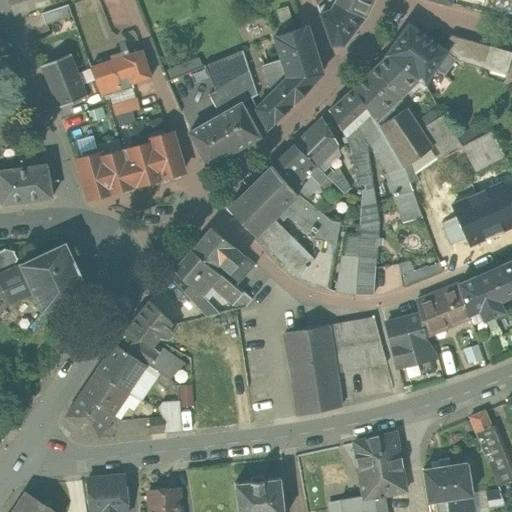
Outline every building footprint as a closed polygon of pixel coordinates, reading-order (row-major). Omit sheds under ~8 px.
[(370,0),(335,0),(335,2),(365,16),(373,1),(370,0)] [(488,14),(492,0),(451,0),(451,3),(488,14)] [(511,11),(511,3),(501,0),(492,0),(488,14),(509,20),(511,11)] [(365,16),(335,2),(331,9),(321,13),(332,44),(344,44),(365,16)] [(72,15),(69,4),(42,13),(46,24),(72,15)] [(441,47),(409,23),(386,54),(387,55),(420,79),(425,82),(436,67),(444,74),(455,59),(456,58),(442,47),(441,47)] [(308,26),(274,37),(282,59),(264,65),(273,92),(256,107),(268,128),(320,76),(321,69),(308,26)] [(511,55),(511,52),(451,35),(442,47),(456,58),(455,59),(506,74),(511,55)] [(105,48),(86,54),(91,67),(109,61),(105,48)] [(143,50),(123,56),(132,83),(151,76),(143,50)] [(243,50),(207,64),(216,89),(250,70),(243,50)] [(87,94),(71,54),(72,54),(71,53),(41,65),(41,66),(42,66),(58,106),(57,106),(58,108),(88,96),(88,94),(87,94)] [(420,79),(387,55),(354,87),(370,113),(376,121),(420,79)] [(109,61),(91,67),(102,96),(133,87),(132,83),(123,56),(109,61)] [(250,70),(216,89),(228,110),(250,97),(257,93),(250,70)] [(354,87),(329,108),(346,135),(370,113),(354,87)] [(228,110),(190,132),(208,165),(260,136),(258,132),(242,103),(251,98),(250,97),(228,110)] [(380,125),(404,167),(433,147),(407,107),(380,125)] [(370,113),(346,135),(347,139),(351,149),(357,185),(372,183),(366,146),(371,143),(389,172),(387,173),(404,167),(380,125),(376,121),(370,113)] [(443,115),(425,126),(444,157),(463,146),(463,145),(457,137),(443,115)] [(323,119),(322,117),(295,143),(317,165),(322,171),(328,165),(334,160),(328,154),(338,144),(323,119)] [(472,126),(457,137),(463,145),(479,137),(472,126)] [(171,131),(165,133),(164,130),(149,135),(151,141),(162,178),(183,172),(171,131)] [(463,145),(463,146),(470,160),(499,144),(491,130),(479,137),(463,145)] [(151,141),(124,149),(126,158),(129,157),(137,185),(162,178),(151,141)] [(317,165),(295,143),(272,164),(292,189),(317,165)] [(344,149),(338,144),(328,154),(334,160),(344,149)] [(499,144),(470,160),(476,171),(505,155),(499,144)] [(404,167),(410,183),(418,179),(416,174),(440,157),(433,147),(404,167)] [(99,149),(83,153),(84,156),(77,158),(89,199),(111,192),(100,156),(101,156),(99,149)] [(126,158),(124,149),(101,156),(100,156),(111,192),(137,185),(129,157),(126,158)] [(505,155),(476,171),(482,183),(511,168),(505,155)] [(39,158),(26,160),(23,166),(43,164),(39,158)] [(23,166),(0,169),(0,192),(2,204),(53,197),(47,163),(43,164),(23,166)] [(272,164),(228,207),(272,251),(290,234),(274,218),(287,206),(298,195),(292,189),(272,164)] [(327,189),(334,182),(322,171),(317,165),(292,189),(298,195),(299,194),(306,199),(321,184),(327,189)] [(351,188),(339,167),(335,172),(328,165),(322,171),(334,182),(345,194),(351,188)] [(404,167),(387,173),(396,195),(412,190),(410,183),(404,167)] [(372,183),(357,185),(363,189),(362,204),(375,201),(372,183)] [(423,217),(412,190),(396,195),(405,222),(423,217)] [(306,199),(299,194),(298,195),(287,206),(309,223),(302,247),(295,273),(297,275),(330,289),(340,223),(332,220),(306,199)] [(375,201),(362,204),(358,257),(356,294),(374,294),(375,268),(376,268),(378,223),(375,201)] [(254,264),(211,227),(192,250),(214,268),(218,263),(229,272),(233,268),(243,276),(254,264)] [(295,273),(302,247),(290,234),(272,251),(295,273)] [(66,242),(14,266),(18,258),(15,250),(5,248),(0,250),(0,284),(10,305),(34,292),(43,312),(88,291),(80,273),(81,273),(74,259),(73,259),(66,242)] [(192,250),(192,249),(175,270),(190,285),(201,297),(212,284),(221,274),(214,268),(192,250)] [(358,257),(341,255),(336,291),(356,294),(358,257)] [(511,260),(502,265),(511,287),(511,260)] [(511,287),(502,265),(477,276),(495,315),(504,311),(499,301),(511,295),(511,287)] [(243,293),(221,274),(212,284),(216,289),(233,304),(243,293)] [(477,276),(460,283),(470,314),(479,310),(484,320),(495,315),(477,276)] [(437,293),(448,325),(470,316),(470,314),(460,283),(437,293)] [(217,313),(201,297),(190,285),(184,292),(207,316),(217,313)] [(233,304),(235,309),(246,306),(251,300),(243,293),(233,304)] [(448,325),(437,293),(416,302),(420,314),(420,315),(425,335),(426,334),(448,325)] [(172,322),(149,300),(128,326),(152,349),(154,347),(160,337),(167,338),(173,330),(169,327),(172,322)] [(209,335),(238,327),(235,309),(217,313),(207,316),(204,316),(209,335)] [(420,314),(387,323),(398,367),(437,358),(437,357),(438,356),(427,339),(426,334),(425,335),(420,315),(420,314)] [(204,316),(177,323),(182,342),(209,335),(204,316)] [(374,317),(285,332),(299,417),(342,408),(336,372),(387,363),(374,317)] [(152,349),(128,326),(115,343),(147,364),(148,365),(160,351),(154,347),(152,349)] [(147,364),(115,343),(97,369),(131,390),(139,395),(147,384),(138,378),(147,364)] [(171,359),(160,351),(148,365),(150,366),(160,373),(171,359)] [(482,351),(467,356),(470,364),(484,360),(482,351)] [(459,362),(444,366),(447,375),(447,376),(461,372),(459,362)] [(160,373),(150,366),(145,374),(164,387),(179,386),(160,373)] [(131,390),(97,369),(81,392),(114,414),(131,390)] [(179,386),(180,411),(195,410),(194,385),(179,386)] [(179,386),(164,387),(166,411),(180,411),(179,386)] [(114,414),(81,392),(65,415),(99,438),(114,414)] [(487,409),(470,417),(476,433),(494,426),(487,409)] [(163,417),(150,417),(151,433),(165,432),(164,420),(163,417)] [(511,480),(511,459),(497,424),(476,433),(498,487),(511,480)] [(395,433),(355,442),(364,495),(364,499),(385,494),(406,489),(402,468),(400,463),(395,433)] [(468,462),(451,464),(450,458),(439,460),(441,466),(424,469),(429,502),(447,499),(473,494),(468,462)] [(124,476),(89,479),(91,505),(127,501),(124,476)] [(284,511),(281,478),(235,483),(237,511),(284,511)] [(181,511),(179,488),(148,491),(150,511),(181,511)] [(13,511),(57,511),(27,492),(13,511)] [(500,492),(490,494),(494,504),(504,503),(500,492)] [(387,511),(385,494),(364,499),(364,495),(339,500),(341,511),(387,511)] [(473,494),(447,499),(448,511),(475,511),(475,507),(473,497),(473,494)] [(490,494),(473,497),(475,507),(494,504),(490,494)] [(341,511),(339,500),(328,502),(329,511),(341,511)] [(128,511),(127,501),(91,505),(91,511),(128,511)]
